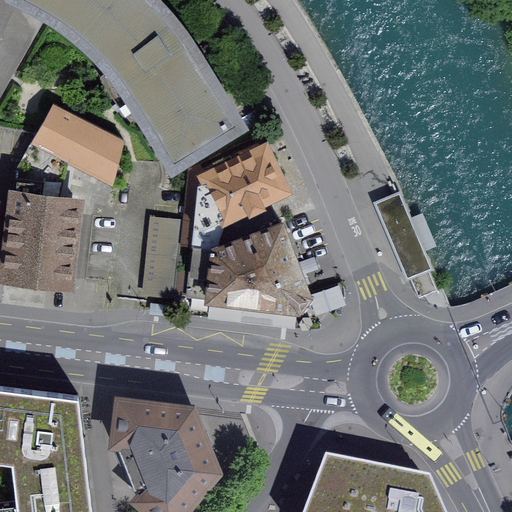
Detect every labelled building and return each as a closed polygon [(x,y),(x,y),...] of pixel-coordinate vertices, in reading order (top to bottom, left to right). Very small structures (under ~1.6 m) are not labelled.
[(0,0),(0,85),(45,7),(29,0),(0,0)] [(29,0),(45,7),(64,19),(80,32),(102,52),(115,68),(107,74),(119,95),(133,114),(143,108),(174,160),(237,121),(220,93),(197,56),(186,39),(172,21),(156,3),(153,0),(29,0)] [(53,103),(38,131),(70,149),(115,173),(124,140),(53,103)] [(38,131),(17,168),(5,274),(68,282),(75,220),(54,218),(55,200),(57,201),(70,149),(38,131)] [(199,163),(189,168),(184,220),(182,243),(194,245),(215,248),(226,216),(247,206),(250,213),(264,206),(261,199),(281,189),(282,191),(285,189),(264,145),(260,147),(261,148),(205,175),(199,163)] [(393,208),(383,212),(419,297),(439,289),(402,204),(393,208)] [(182,243),(184,220),(153,217),(146,294),(174,297),(179,243),(182,243)] [(309,294),(282,222),(215,248),(194,245),(187,295),(298,309),(309,294)] [(26,459),(29,489),(89,481),(78,393),(0,383),(0,457),(14,459),(14,457),(26,459)] [(191,407),(121,399),(116,439),(118,440),(140,495),(139,497),(156,511),(179,511),(216,468),(204,438),(191,407)] [(0,511),(18,511),(16,490),(29,489),(26,459),(14,457),(14,459),(0,457),(0,511)] [(442,511),(430,484),(326,464),(307,511),(442,511)] [(92,511),(89,481),(29,489),(16,490),(18,511),(92,511)]
